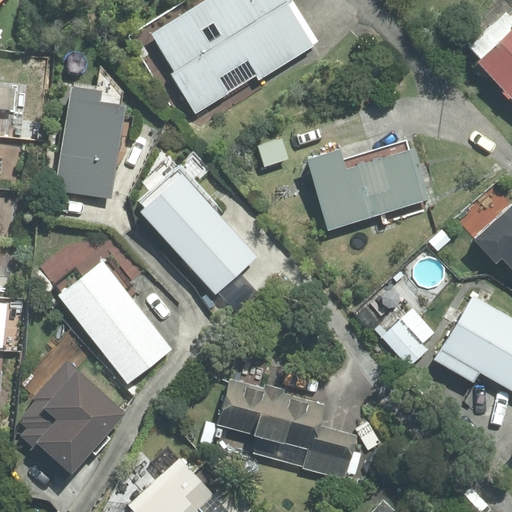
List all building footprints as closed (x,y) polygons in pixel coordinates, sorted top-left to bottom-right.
[(278,0),(200,0),(139,37),(188,118),(308,47),(278,0)] [(511,21),(464,66),(511,114),(511,21)] [(89,91),(59,88),(47,195),(104,201),(115,107),(88,104),(89,91)] [(420,201),(400,141),(332,164),(328,152),(294,163),(319,236),(420,201)] [(251,258),(168,176),(125,214),(206,295),(251,258)] [(491,257),(511,279),(511,210),(505,203),(463,243),(484,264),(491,257)] [(165,350),(91,261),(46,298),(120,387),(165,350)] [(511,329),(456,299),(418,358),(464,385),(471,374),(511,397),(511,329)] [(119,413),(60,362),(22,399),(26,403),(8,423),(17,431),(9,439),(57,478),(119,413)] [(317,405),(221,380),(208,427),(253,440),(249,457),(343,483),(354,437),(311,427),(317,405)] [(205,492),(174,459),(117,511),(188,511),(186,510),(205,492)] [(242,511),(244,510),(221,485),(194,511),(242,511)] [(389,511),(376,500),(365,511),(389,511)]
